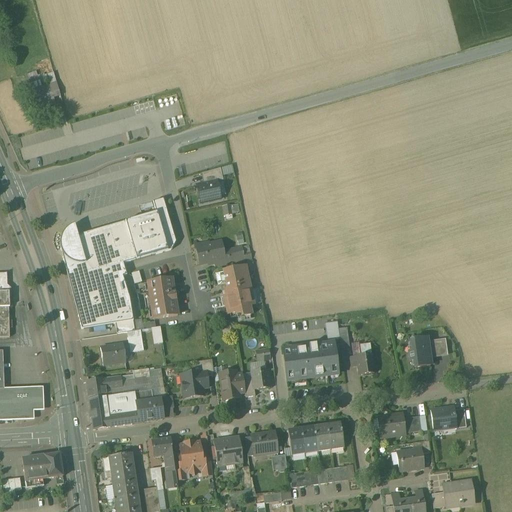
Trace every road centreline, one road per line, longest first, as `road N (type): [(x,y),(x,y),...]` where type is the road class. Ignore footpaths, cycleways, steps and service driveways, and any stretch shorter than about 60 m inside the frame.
road 1 (unclassified): [(511,45),(160,143)]
road 2 (residential): [(357,400),(72,435)]
road 3 (primary): [(9,188),(56,339),(72,435)]
road 4 (residential): [(160,143),(198,309)]
road 5 (unclassified): [(160,143),(9,188)]
